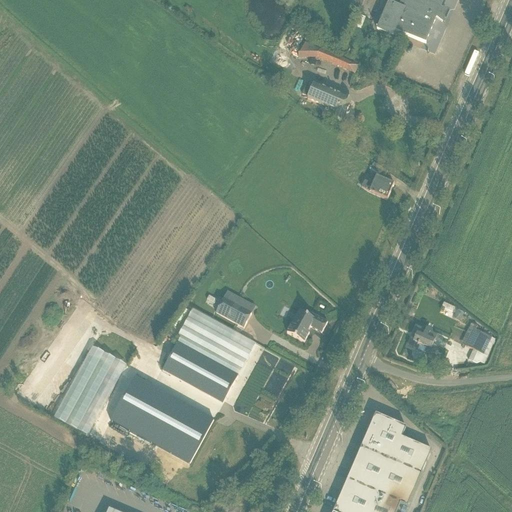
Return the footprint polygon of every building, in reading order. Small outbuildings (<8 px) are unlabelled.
[(364,15),(369,0),(354,0),(351,11),(364,15)] [(399,32),(428,44),(438,21),(446,25),(451,13),(443,10),(447,0),(391,0),(378,31),(397,38),(399,32)] [(365,19),(360,30),(365,32),(370,21),(365,19)] [(294,54),(301,37),(289,32),(282,49),(294,54)] [(304,56),(353,75),(357,64),(308,46),(304,56)] [(337,120),(344,123),(354,101),(309,81),(303,96),(340,113),(337,120)] [(359,187),(392,202),(399,187),(377,177),(374,185),(364,178),(359,187)] [(227,317),(257,331),(268,308),(246,298),(238,294),(227,317)] [(217,304),(226,306),(227,298),(218,297),(217,304)] [(268,342),(205,310),(172,374),(236,406),(268,342)] [(465,324),(469,316),(462,313),(458,320),(465,324)] [(287,334),(304,344),(309,334),(308,333),(310,329),(322,335),(327,324),(309,314),(307,318),(300,314),(294,326),(292,325),(287,334)] [(153,344),(160,335),(145,322),(137,332),(153,344)] [(488,369),(499,340),(479,333),(481,329),(473,326),(466,347),(477,351),(472,363),(488,369)] [(408,349),(435,359),(443,338),(416,328),(408,349)] [(124,424),(203,465),(218,435),(177,413),(182,404),(175,400),(179,394),(148,378),(124,424)] [(410,430),(380,416),(364,451),(423,478),(434,454),(405,441),(410,430)] [(407,511),(423,478),(364,451),(336,511),(407,511)]
